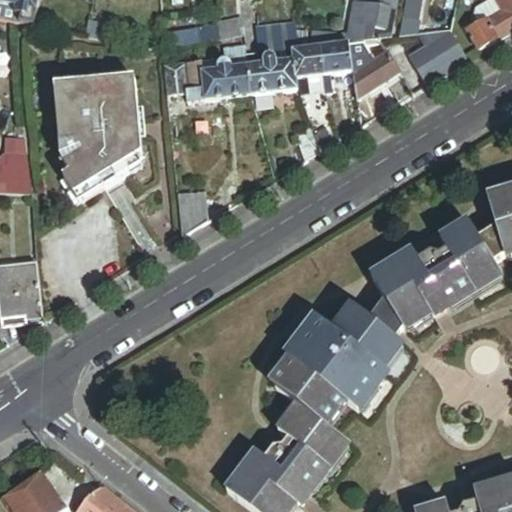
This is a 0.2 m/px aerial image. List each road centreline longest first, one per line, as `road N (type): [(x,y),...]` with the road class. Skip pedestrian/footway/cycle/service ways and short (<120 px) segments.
road 1 (residential): [(23,401),(511,84)]
road 2 (residential): [(23,401),(167,511)]
